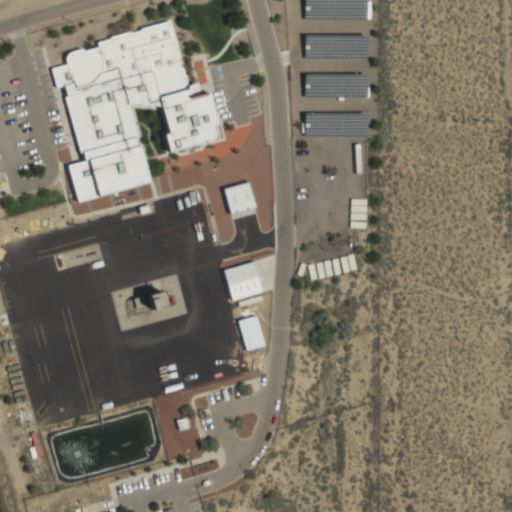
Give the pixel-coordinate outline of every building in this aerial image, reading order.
[(108,42),(168,25),(189,98),(156,109),(126,104),(108,42)] [(136,144),(82,159),(54,56),(108,42),(126,104),(136,144)] [(221,136),(169,152),(156,109),(189,98),(207,93),(221,136)] [(147,180),(74,202),(63,166),(82,159),(136,144),(147,180)] [(228,213),(253,208),(249,182),(223,187),(228,213)] [(222,270),(231,300),(261,292),(252,261),(222,270)] [(146,294),(150,309),(165,306),(162,291),(146,294)] [(133,303),(158,296),(162,310),(137,317),(133,303)] [(237,320),(245,351),(264,346),(255,315),(237,320)]
